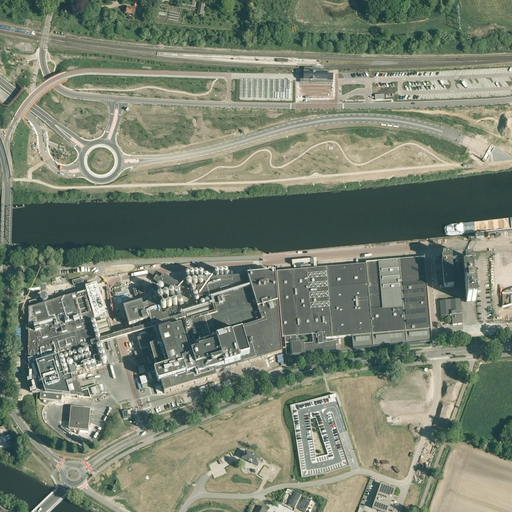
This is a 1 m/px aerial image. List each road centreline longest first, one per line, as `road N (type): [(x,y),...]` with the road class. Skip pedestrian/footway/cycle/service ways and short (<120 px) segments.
road 1 (primary): [(511,167),(431,129),(363,118),(306,123),(154,159)]
road 2 (unclassified): [(180,269),(511,236)]
road 3 (secondary): [(147,433),(307,370),(435,353)]
road 4 (unclassified): [(289,106),(511,99)]
road 5 (unclassified): [(418,511),(471,350)]
road 6 (unclassified): [(147,433),(106,281)]
road 7 (unclassified): [(256,494),(358,471),(407,486)]
road 8 (tertiary): [(113,98),(68,93),(47,76),(42,49),(52,0)]
